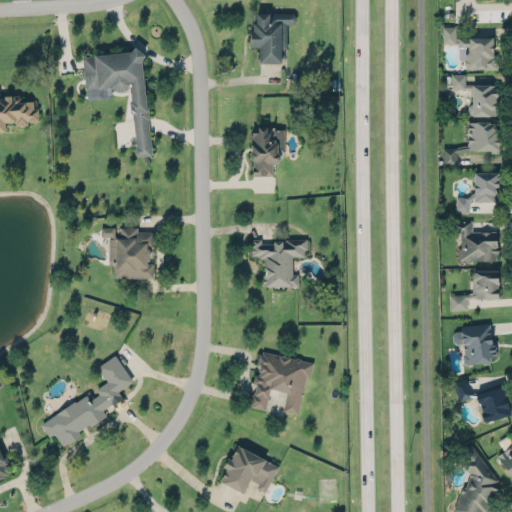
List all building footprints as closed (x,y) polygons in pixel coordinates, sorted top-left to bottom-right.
[(256,10),(256,20),(251,20),(252,28),(250,30),(249,46),(258,45),(258,60),(280,61),(281,47),(286,47),(286,24),(292,23),(294,20),(296,17),(296,14),(292,11),(256,10)] [(492,36),(456,36),(456,24),(442,24),(442,43),(457,42),(457,46),(465,46),(465,68),(497,67),(497,58),(492,58),(492,36)] [(82,55),(86,99),(99,98),(99,90),(129,87),(135,156),(151,155),(141,50),(82,55)] [(464,73),(450,74),(451,89),(470,88),(470,116),(497,115),(497,84),(464,85),(464,73)] [(20,95),(0,95),(0,131),(5,131),(5,122),(15,121),(15,123),(36,123),(36,100),(20,101),(20,95)] [(467,121),(467,150),(497,149),(497,120),(467,121)] [(252,126),(250,175),(272,175),(272,162),(282,162),(283,127),(252,126)] [(442,165),(456,164),(455,151),(467,151),(466,146),(442,147),(442,165)] [(474,171),(498,171),(498,185),(496,185),(496,192),(494,192),(494,200),(475,200),(475,198),(473,198),(474,196),(469,199),(468,211),(454,210),(456,195),(465,196),(465,197),(474,191),(474,180),(474,171)] [(454,219),(471,219),(471,230),(496,229),(496,248),(498,248),(498,253),(495,253),(495,259),(460,259),(458,257),(457,249),(458,247),(460,247),(460,232),(455,232),(454,219)] [(153,230),(153,246),(148,247),(148,262),(153,262),(152,277),(112,277),(112,266),(108,264),(108,238),(114,237),(113,236),(101,236),(100,226),(114,226),(114,233),(117,236),(119,236),(119,226),(136,226),(137,230),(153,230)] [(251,238),(260,238),(260,242),(272,241),(272,239),(284,239),(284,238),(306,237),(306,248),(304,248),(304,255),(291,256),(291,273),(297,273),(297,285),(262,285),(262,277),(261,276),(261,274),(263,273),(263,265),(264,265),(264,257),(258,257),(258,254),(251,254),(251,238)] [(449,294),(466,293),(472,292),(472,279),(472,273),(476,269),(497,269),(497,278),(498,297),(484,297),(473,296),(466,297),(467,308),(450,309),(449,294)] [(461,325),(461,329),(455,330),(452,334),(452,339),(456,343),(462,342),(464,352),(462,355),(463,362),(465,364),(491,361),(491,356),(496,356),(495,344),(488,344),(490,342),(491,342),(489,322),(461,325)] [(312,361),(261,351),(250,406),(265,409),(269,388),(286,391),(282,410),(297,413),(305,375),(309,376),(312,361)] [(39,422),(48,437),(54,433),(62,446),(81,435),(79,431),(106,415),(102,409),(122,397),(118,390),(132,381),(116,354),(97,365),(107,381),(92,390),(39,422)] [(457,402),(471,399),(467,378),(453,381),(457,402)] [(484,422),(511,413),(502,385),(475,393),(484,422)] [(0,478),(11,474),(0,444),(0,478)] [(236,444),(278,466),(264,492),(256,488),(258,483),(250,480),(242,493),(219,480),(225,468),(222,466),(227,456),(230,458),(231,454),(236,444)] [(511,479),(511,445),(497,453),(511,480),(511,479)] [(481,511),(490,509),(492,504),(484,446),(466,449),(464,455),(466,475),(454,511),(481,511)]
